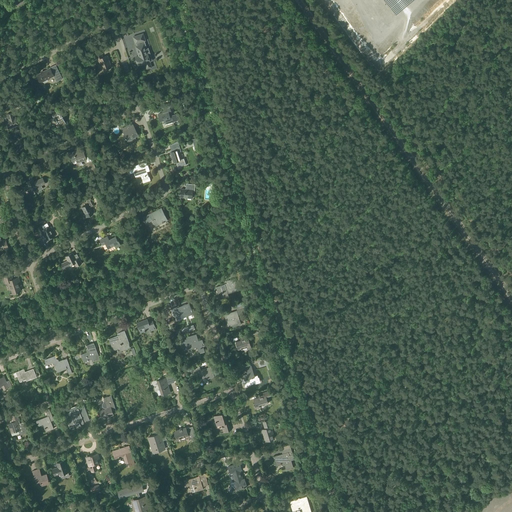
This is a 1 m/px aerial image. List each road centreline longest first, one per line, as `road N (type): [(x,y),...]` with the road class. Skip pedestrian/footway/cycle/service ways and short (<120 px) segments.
road 1 (track): [(336,511),(183,0)]
road 2 (residential): [(231,392),(21,461),(8,457),(0,439)]
road 3 (residential): [(28,262),(161,197),(164,184),(138,107)]
road 4 (residential): [(138,107),(113,30),(104,26),(0,80)]
road 5 (residential): [(54,341),(198,286)]
road 6 (residential): [(0,175),(138,107)]
